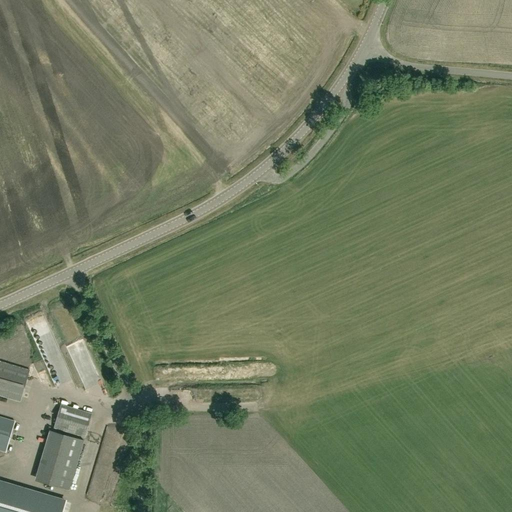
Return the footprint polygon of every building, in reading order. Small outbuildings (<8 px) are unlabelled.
[(0,395),(20,401),(29,370),(0,361),(0,395)] [(64,387),(77,382),(75,377),(62,382),(64,387)] [(85,437),(92,413),(61,404),(54,427),(85,437)] [(0,449),(6,451),(15,420),(0,416),(0,449)] [(69,490),(84,440),(54,431),(39,481),(69,490)] [(0,511),(62,511),(67,499),(0,479),(0,511)]
